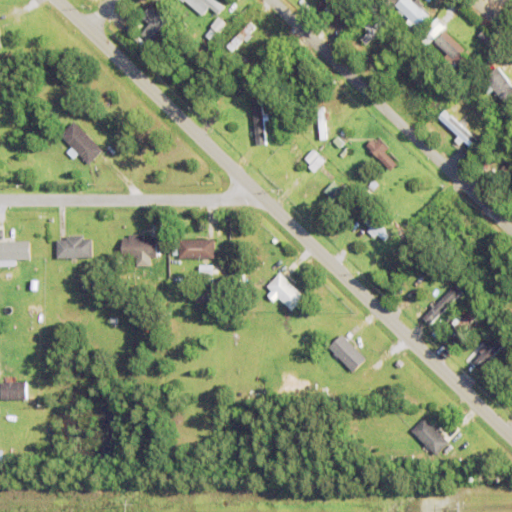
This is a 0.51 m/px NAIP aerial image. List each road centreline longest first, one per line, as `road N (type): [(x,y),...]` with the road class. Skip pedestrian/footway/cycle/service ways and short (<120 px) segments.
road 1 (tertiary): [(511,433),(58,0)]
road 2 (residential): [(511,30),(479,0),(88,28)]
road 3 (residential): [(274,0),(511,228)]
road 4 (residential): [(265,198),(0,199)]
